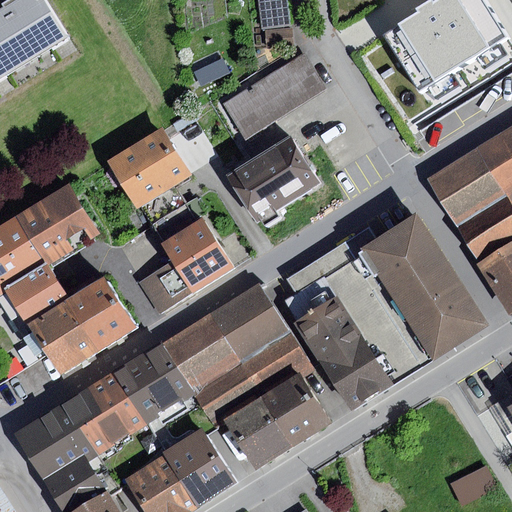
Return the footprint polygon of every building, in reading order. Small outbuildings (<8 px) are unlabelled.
[(4,9),(0,11),(0,78),(68,38),(45,0),(10,0),(2,5),(4,9)] [(289,0),(258,0),(262,29),(293,25),(289,0)] [(420,14),(384,36),(419,94),(509,38),(485,0),(442,0),(438,3),(435,0),(418,10),(420,14)] [(293,29),(266,32),(269,50),(295,47),(293,29)] [(305,54),(224,104),(246,139),(327,89),(305,54)] [(215,60),(191,67),(197,88),(221,81),(215,60)] [(511,126),(476,148),(511,204),(511,126)] [(164,129),(108,163),(137,210),(175,187),(193,176),(164,129)] [(292,134),(227,175),(258,224),(262,221),(267,228),(282,218),(278,212),(323,184),(292,134)] [(426,180),(481,267),(511,247),(511,204),(476,148),(426,180)] [(69,185),(16,218),(46,264),(99,233),(69,185)] [(153,226),(187,205),(175,187),(141,208),(153,226)] [(187,205),(153,226),(164,244),(198,222),(187,205)] [(286,300),(355,410),(488,327),(418,216),(378,241),(370,228),(288,280),(296,294),(286,300)] [(16,218),(0,228),(0,295),(46,264),(16,218)] [(174,261),(196,294),(236,268),(204,218),(198,222),(164,244),(174,261)] [(511,247),(481,267),(510,315),(511,314),(511,247)] [(174,261),(141,283),(163,316),(196,294),(174,261)] [(46,264),(0,295),(0,300),(22,333),(31,327),(71,302),(46,264)] [(106,280),(71,302),(101,351),(137,329),(106,280)] [(261,284),(212,315),(263,398),(303,373),(313,367),(261,284)] [(101,351),(71,302),(31,327),(62,376),(101,351)] [(212,315),(164,345),(210,419),(215,427),(226,421),(263,398),(212,315)] [(164,345),(117,372),(150,426),(162,448),(210,419),(164,345)] [(117,372),(89,390),(104,414),(82,427),(96,450),(100,456),(150,426),(117,372)] [(303,373),(263,398),(294,447),(334,422),(303,373)] [(89,390),(15,434),(45,481),(96,450),(82,427),(104,414),(89,390)] [(294,447),(263,398),(226,421),(258,470),(294,447)] [(511,431),(511,409),(506,400),(494,407),(510,433),(511,431)] [(165,454),(200,508),(238,484),(203,430),(165,454)] [(96,450),(45,481),(64,511),(75,511),(110,492),(118,487),(100,456),(96,450)] [(165,454),(127,481),(146,511),(193,511),(200,508),(165,454)] [(487,466),(448,485),(459,508),(498,490),(487,466)] [(0,511),(15,511),(0,486),(0,511)] [(122,511),(110,492),(75,511),(122,511)]
